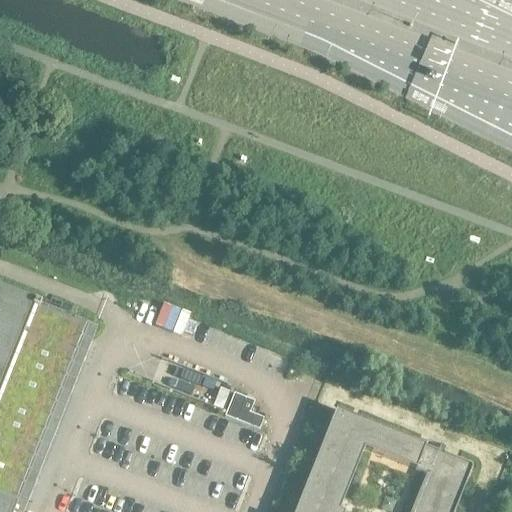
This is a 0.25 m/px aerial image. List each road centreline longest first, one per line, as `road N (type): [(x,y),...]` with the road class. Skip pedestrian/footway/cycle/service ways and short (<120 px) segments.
road 1 (primary): [(252,0),(511,98)]
road 2 (primary): [(511,45),(392,0)]
